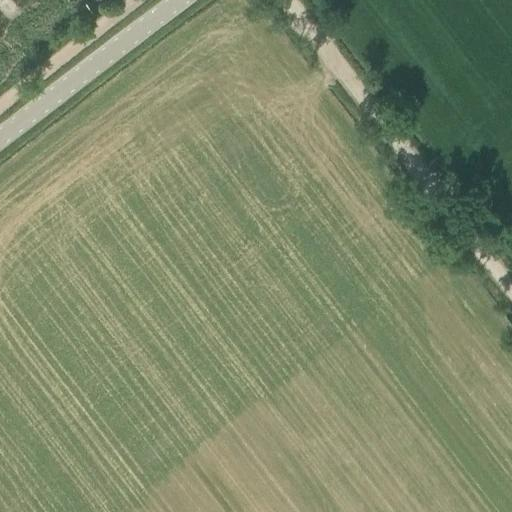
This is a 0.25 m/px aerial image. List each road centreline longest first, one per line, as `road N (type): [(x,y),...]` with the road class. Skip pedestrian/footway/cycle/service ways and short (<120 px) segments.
road 1 (track): [(285,0),(511,291)]
road 2 (tertiary): [(0,140),(176,0)]
